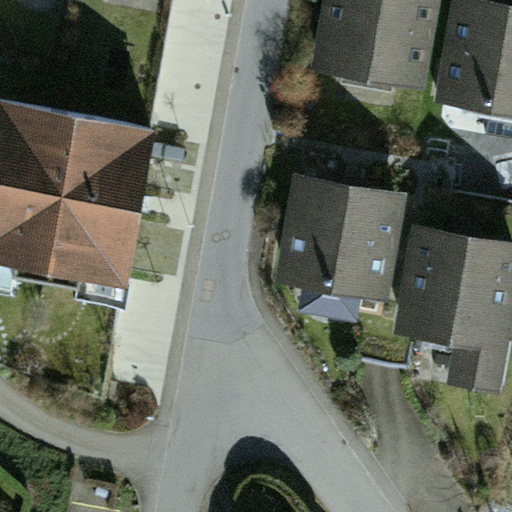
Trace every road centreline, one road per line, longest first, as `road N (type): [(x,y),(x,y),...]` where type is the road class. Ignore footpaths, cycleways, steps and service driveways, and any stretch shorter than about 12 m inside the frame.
road 1 (residential): [(206,371),(273,0)]
road 2 (residential): [(363,511),(305,420),(258,386),(206,371)]
road 3 (residential): [(187,461),(49,431),(0,402)]
